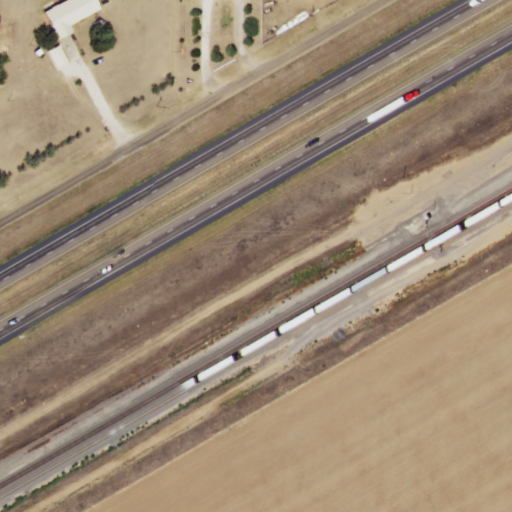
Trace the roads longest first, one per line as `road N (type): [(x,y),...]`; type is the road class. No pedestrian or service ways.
road 1 (trunk): [(0,331),(511,39)]
road 2 (trunk): [(490,0),(0,283)]
road 3 (residential): [(0,225),(386,0)]
